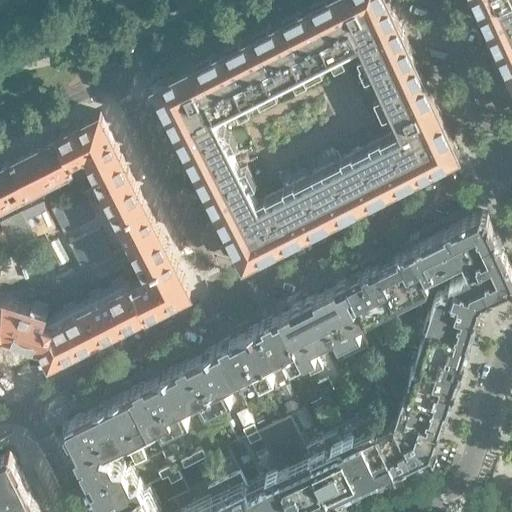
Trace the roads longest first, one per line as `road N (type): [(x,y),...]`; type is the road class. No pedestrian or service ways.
road 1 (residential): [(224,302),(509,169)]
road 2 (residential): [(114,80),(224,302)]
road 3 (residential): [(24,406),(224,302)]
road 4 (residential): [(402,511),(468,478),(511,345)]
road 5 (residential): [(509,169),(432,0)]
road 6 (residential): [(262,0),(114,80)]
road 7 (residential): [(114,80),(0,139)]
